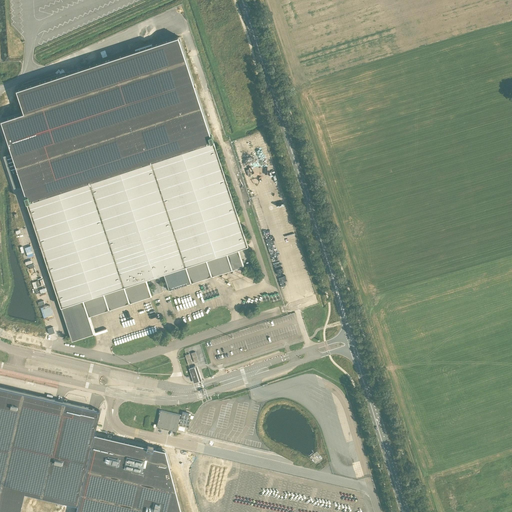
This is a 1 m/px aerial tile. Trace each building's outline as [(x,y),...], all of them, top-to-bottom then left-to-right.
[(240,26),(232,29),(238,44),(246,42),(240,26)] [(23,114),(0,121),(11,155),(4,157),(15,191),(22,188),(72,342),(94,335),(89,317),(151,297),(145,281),(164,275),(169,292),(244,267),(239,250),(247,247),(178,38),(17,91),(23,114)] [(194,383),(202,380),(197,366),(189,368),(194,383)] [(0,511),(22,511),(25,495),(78,507),(94,437),(99,412),(0,388),(0,511)] [(160,411),(157,427),(176,431),(180,415),(160,411)] [(180,511),(165,453),(94,437),(78,507),(77,511),(180,511)]
